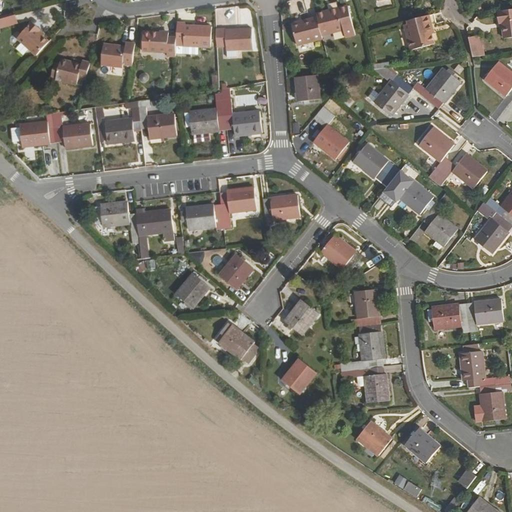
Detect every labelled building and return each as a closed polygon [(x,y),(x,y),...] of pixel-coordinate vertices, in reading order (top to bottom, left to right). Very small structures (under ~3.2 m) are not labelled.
[(331,10),(317,13),(318,16),(323,36),(344,30),(346,37),(356,34),(348,6),(339,7),(339,11),(332,13),(331,10)] [(511,8),(497,10),(499,23),(501,23),(503,38),(511,37),(511,8)] [(15,13),(0,17),(0,27),(18,22),(15,13)] [(432,24),(429,14),(408,19),(409,23),(412,37),(409,38),(412,48),(434,43),(431,33),(429,25),(432,24)] [(298,44),(323,38),(323,36),(318,16),(303,20),(303,23),(293,26),(298,44)] [(18,36),(37,54),(50,41),(39,31),(41,28),(33,20),(18,36)] [(187,22),(179,22),(179,36),(177,54),(185,54),(186,45),(201,46),(213,46),(213,26),(187,25),(187,22)] [(227,29),(218,29),(218,47),(228,47),(228,50),(254,48),(253,29),(228,30),(227,29)] [(177,54),(179,36),(171,35),(171,32),(143,31),(142,50),(170,51),(169,54),(177,55),(177,54)] [(480,35),(470,36),(474,56),(485,54),(480,35)] [(132,75),(136,43),(126,42),(125,46),(104,43),(101,69),(103,72),(132,75)] [(200,56),(201,46),(186,45),(185,54),(185,55),(200,56)] [(88,80),(92,63),(84,61),(83,65),(70,61),(69,66),(62,64),(58,79),(78,85),(80,78),(88,80)] [(53,77),(58,79),(62,64),(57,62),(53,77)] [(511,90),(511,71),(499,62),(486,79),(507,96),(511,90)] [(414,88),(440,108),(461,81),(444,67),(427,89),(419,82),(414,88)] [(318,74),(297,77),(299,101),(321,99),(318,74)] [(393,115),(414,88),(402,78),(398,84),(393,81),(382,94),(376,102),(393,115)] [(370,96),(376,102),(382,94),(375,89),(370,96)] [(348,108),(354,102),(346,95),(341,101),(348,108)] [(149,120),(150,127),(151,138),(179,135),(177,113),(149,117),(148,107),(152,107),(151,98),(139,100),(141,121),(149,120)] [(225,100),(228,129),(235,128),(236,135),(264,132),(261,112),(234,114),(232,99),(225,100)] [(129,102),(126,103),(126,108),(132,107),(134,118),(107,121),(109,143),(137,140),(134,122),(141,121),(139,100),(129,102)] [(193,133),(228,129),(225,100),(217,101),(218,109),(191,112),(193,133)] [(421,103),(430,113),(434,110),(425,100),(421,103)] [(324,106),(315,118),(326,127),(315,141),(337,159),(350,142),(329,125),(335,116),(324,106)] [(55,112),(58,143),(67,141),(67,147),(95,144),(92,123),(65,126),(63,111),(55,112)] [(24,146),(58,143),(55,112),(47,113),(48,122),(22,125),(24,146)] [(141,121),(142,128),(150,127),(149,120),(141,121)] [(430,175),(436,180),(451,161),(445,156),(455,145),(433,127),(421,144),(442,161),(430,175)] [(388,187),(398,175),(386,165),(389,161),(368,144),(356,160),(388,187)] [(451,161),(436,180),(442,185),(453,171),(475,188),(488,171),(467,154),(458,166),(451,161)] [(402,170),(398,175),(388,187),(421,214),(426,207),(432,199),(434,197),(402,170)] [(509,191),(511,186),(511,180),(509,178),(503,186),(509,191)] [(223,203),(225,228),(232,227),(231,212),(258,208),(255,187),(228,190),(228,192),(221,193),(223,203)] [(298,195),(264,199),(267,224),(274,223),(274,219),(301,216),(298,195)] [(488,204),(511,223),(511,195),(503,207),(492,198),(488,204)] [(432,199),(426,207),(429,210),(436,202),(432,199)] [(440,201),(425,221),(430,225),(426,229),(438,240),(444,245),(446,246),(459,229),(440,214),(446,206),(440,201)] [(493,253),(511,229),(511,223),(488,204),(485,201),(480,208),(493,219),(476,240),(493,253)] [(134,245),(141,244),(137,214),(130,214),(129,202),(101,205),(101,208),(94,209),(96,226),(103,225),(103,227),(131,224),(134,245)] [(218,229),(225,228),(223,203),(188,207),(188,211),(182,212),(183,220),(189,220),(190,229),(217,226),(218,229)] [(141,244),(141,247),(148,246),(147,234),(165,232),(166,241),(175,240),(172,210),(145,213),(137,214),(141,244)] [(335,235),(323,252),(343,269),(348,264),(354,268),(363,256),(335,235)] [(444,245),(438,240),(434,244),(441,249),(444,245)] [(141,247),(143,258),(149,257),(148,246),(141,247)] [(254,268),(238,255),(221,275),(238,289),(254,268)] [(211,287),(194,274),(177,295),(194,308),(211,287)] [(353,326),(381,323),(377,289),(356,291),(359,318),(353,319),(353,326)] [(320,312),(303,299),(287,321),(303,334),(320,312)] [(468,303),(471,331),(478,331),(478,323),(505,320),(502,299),(468,303)] [(464,332),(471,331),(468,303),(433,308),(435,328),(463,325),(464,332)] [(255,341),(233,325),(220,342),(242,359),(243,358),(249,363),(258,352),(251,347),(255,341)] [(342,371),(373,367),(372,360),(375,360),(382,359),(385,359),(382,332),(361,334),(364,361),(342,364),(342,371)] [(481,378),(482,385),(511,381),(511,375),(487,377),(484,350),(463,352),(466,379),(481,378)] [(317,372),(301,359),(284,380),(301,393),(317,372)] [(373,367),(383,366),(382,359),(375,360),(372,360),(373,367)] [(384,374),(383,366),(373,367),(373,375),(384,374)] [(373,375),(373,367),(342,371),(343,378),(366,376),(369,403),(390,401),(387,374),(384,374),(373,375)] [(511,381),(482,385),(486,420),(508,418),(505,390),(511,389),(511,381)] [(393,439),(372,422),(359,438),(380,456),(393,439)] [(441,446),(420,428),(407,444),(427,462),(441,446)] [(467,489),(476,475),(465,468),(456,482),(467,489)] [(392,485),(417,496),(421,487),(397,475),(392,485)] [(499,511),(481,497),(468,511),(499,511)]
